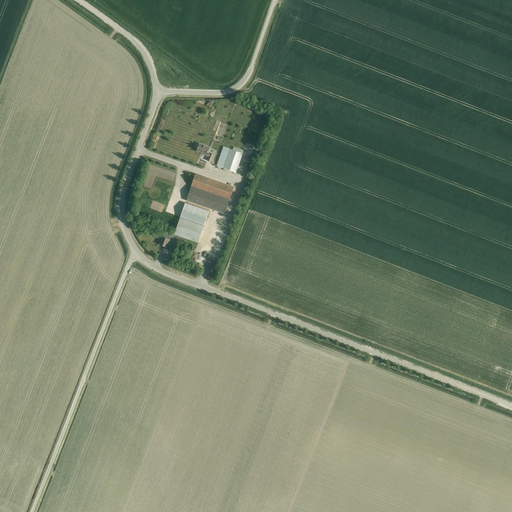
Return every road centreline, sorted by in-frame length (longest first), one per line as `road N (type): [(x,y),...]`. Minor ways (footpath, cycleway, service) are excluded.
road 1 (tertiary): [(511,409),(199,286),(135,253)]
road 2 (unclassified): [(31,511),(135,253)]
road 3 (unclassified): [(157,92),(234,88),(248,73),(273,0)]
road 4 (tertiary): [(135,253),(123,226),(122,191),(157,92)]
road 5 (tertiary): [(157,92),(139,45),(77,0)]
